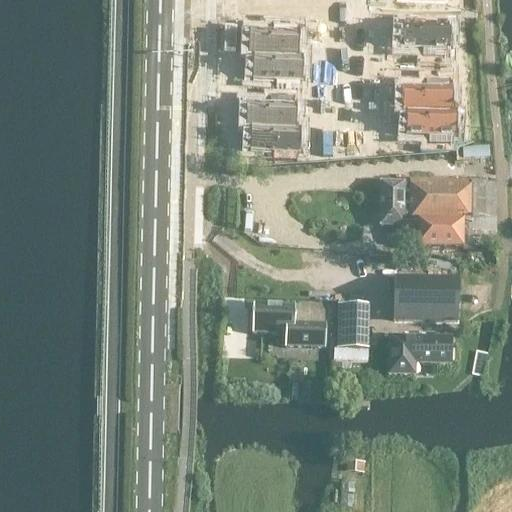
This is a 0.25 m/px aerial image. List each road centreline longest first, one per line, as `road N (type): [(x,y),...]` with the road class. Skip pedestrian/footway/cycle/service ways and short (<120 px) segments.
road 1 (primary): [(149,511),(160,0)]
road 2 (residential): [(189,384),(198,0)]
road 3 (residential): [(502,310),(506,251),(487,0)]
road 4 (residential): [(348,0),(345,152)]
